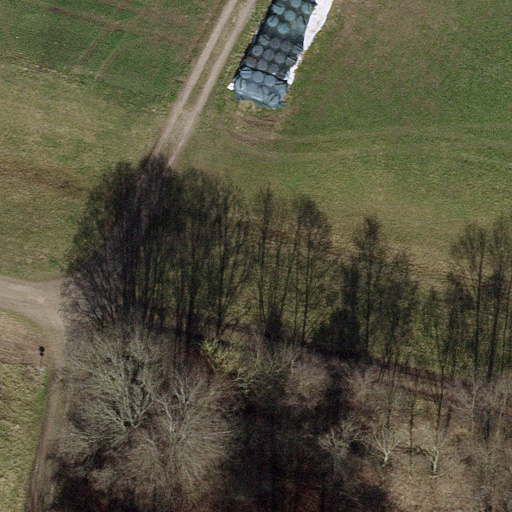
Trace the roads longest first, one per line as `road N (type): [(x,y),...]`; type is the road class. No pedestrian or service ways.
road 1 (track): [(511,434),(94,318),(0,302)]
road 2 (track): [(94,318),(272,0)]
road 3 (track): [(94,318),(66,511)]
